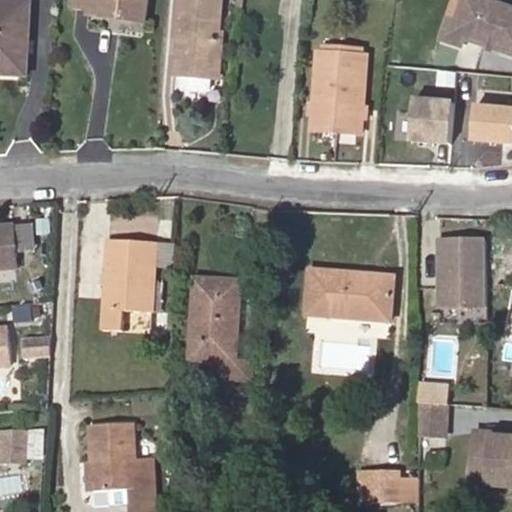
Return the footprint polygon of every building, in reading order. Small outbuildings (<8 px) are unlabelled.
[(147,18),(148,0),(75,0),(75,7),(94,9),(94,14),(147,18)] [(223,0),(218,0),(182,0),(175,76),(179,77),(211,79),(215,79),(223,0)] [(237,0),(236,8),(243,9),(244,0),(237,0)] [(495,0),(463,0),(455,26),(453,31),(459,43),(464,45),(511,61),(511,16),(492,10),(495,0)] [(30,3),(0,1),(0,75),(27,77),(30,3)] [(461,53),(464,45),(459,43),(453,31),(455,26),(447,23),(439,45),(461,53)] [(327,53),(318,52),(311,131),(360,136),(368,58),(358,56),(359,49),(328,46),(327,53)] [(211,79),(179,77),(178,86),(183,91),(206,92),(211,88),(211,79)] [(452,145),(456,104),(415,100),(411,141),(452,145)] [(511,145),(511,111),(476,109),(474,142),(511,145)] [(395,139),(409,140),(412,113),(398,112),(395,139)] [(29,217),(11,219),(15,248),(32,246),(29,217)] [(11,219),(0,220),(0,262),(16,261),(15,248),(11,219)] [(106,307),(153,309),(155,238),(109,237),(106,307)] [(486,307),(484,241),(438,242),(439,308),(486,307)] [(306,310),(389,318),(392,276),(310,268),(306,310)] [(238,285),(195,284),(191,358),(215,359),(214,377),(248,379),(249,364),(236,363),(238,285)] [(54,317),(53,301),(23,303),(25,319),(54,317)] [(0,322),(0,359),(10,359),(6,322),(0,322)] [(26,338),(26,360),(55,359),(54,337),(26,338)] [(444,433),(443,402),(419,400),(419,432),(444,433)] [(155,511),(153,460),(138,461),(136,421),(95,422),(97,489),(111,489),(129,489),(129,503),(129,511),(155,511)] [(511,432),(506,433),(506,429),(473,427),(470,480),(511,481),(511,432)] [(0,460),(26,461),(26,429),(0,429),(0,460)] [(47,461),(47,429),(26,429),(26,461),(47,461)] [(400,470),(368,471),(369,503),(400,503),(400,470)] [(129,503),(129,489),(111,489),(111,503),(129,503)]
